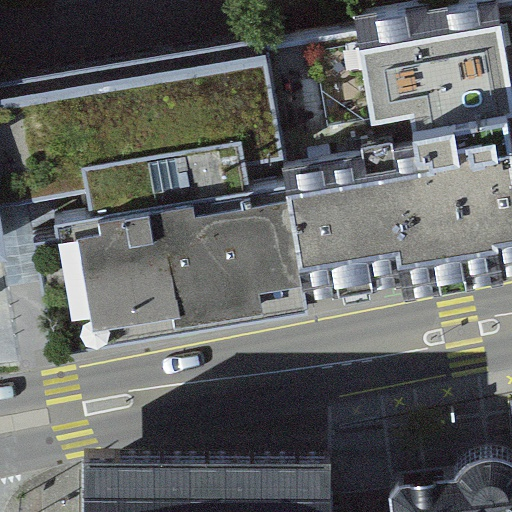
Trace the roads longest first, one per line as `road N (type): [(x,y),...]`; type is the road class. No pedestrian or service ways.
road 1 (tertiary): [(0,453),(74,440),(281,370)]
road 2 (tertiary): [(281,370),(0,396)]
road 3 (tertiary): [(281,370),(511,322)]
road 4 (residential): [(0,41),(204,0)]
